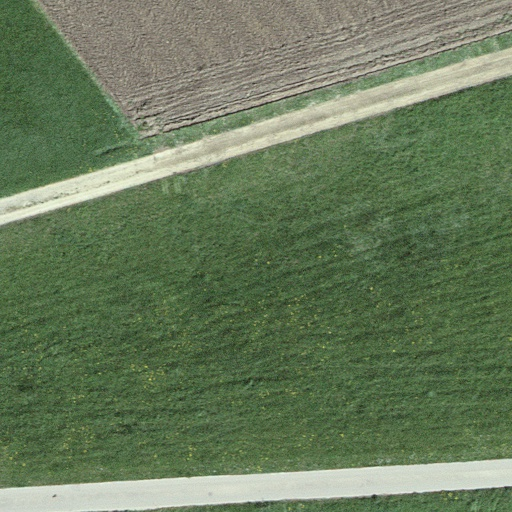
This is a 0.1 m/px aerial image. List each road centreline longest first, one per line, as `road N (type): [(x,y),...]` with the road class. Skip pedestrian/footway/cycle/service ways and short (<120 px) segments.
road 1 (track): [(0,211),(511,62)]
road 2 (residential): [(0,502),(511,473)]
